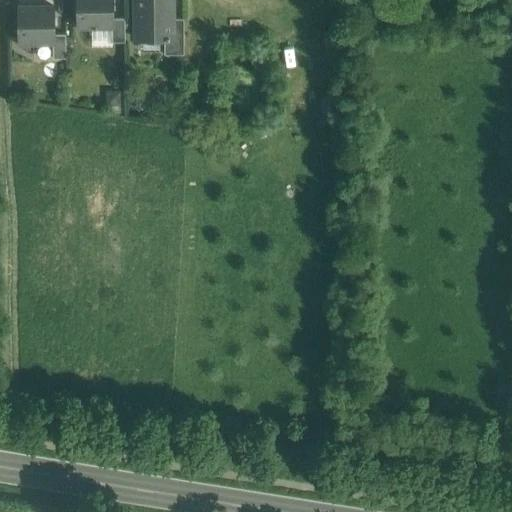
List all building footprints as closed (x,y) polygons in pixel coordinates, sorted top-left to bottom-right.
[(112,18),(112,0),(77,0),(78,26),(111,26),(112,26),(112,18)] [(171,0),(136,0),(136,38),(164,37),(171,37),(171,18),(171,0)] [(53,6),(19,7),(19,42),(52,42),(54,42),(54,34),(53,6)] [(125,41),(124,18),(112,18),(112,26),(111,26),(112,42),(125,41)] [(183,18),(171,18),(171,37),(164,37),(164,54),(184,54),(183,18)] [(65,34),(54,34),(54,42),(52,42),(53,58),(66,58),(65,34)]
